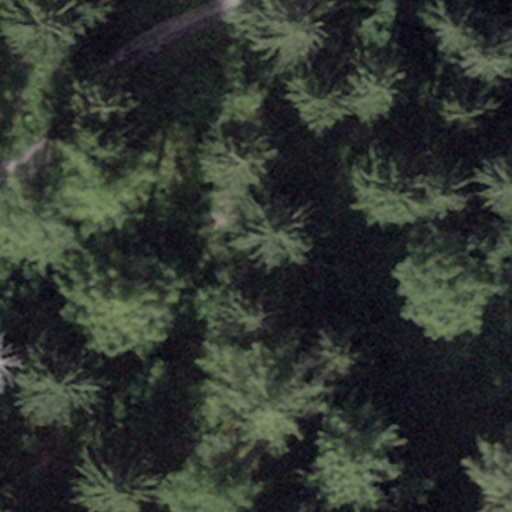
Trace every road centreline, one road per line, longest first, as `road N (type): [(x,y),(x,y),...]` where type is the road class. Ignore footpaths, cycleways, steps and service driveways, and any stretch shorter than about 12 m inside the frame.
road 1 (track): [(224,0),(156,33),(0,183)]
road 2 (track): [(19,0),(0,125)]
